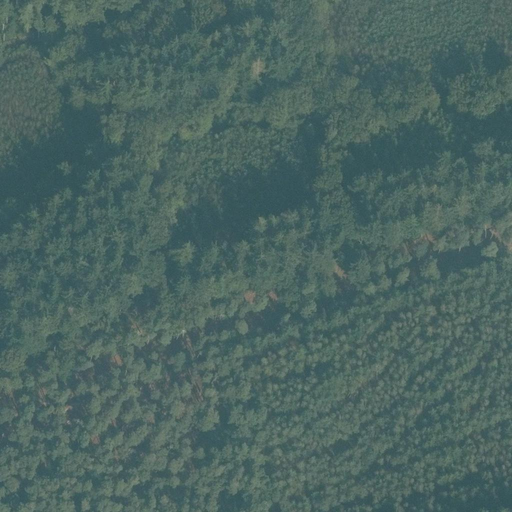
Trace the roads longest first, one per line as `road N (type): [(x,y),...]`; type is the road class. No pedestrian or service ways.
road 1 (track): [(511,245),(0,408)]
road 2 (track): [(291,0),(364,292)]
road 3 (track): [(38,0),(53,36),(152,0)]
